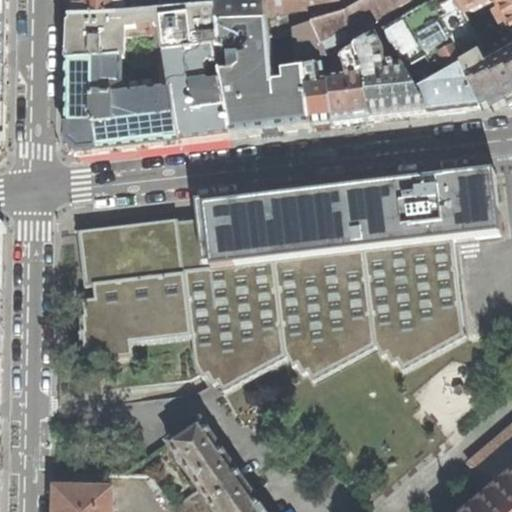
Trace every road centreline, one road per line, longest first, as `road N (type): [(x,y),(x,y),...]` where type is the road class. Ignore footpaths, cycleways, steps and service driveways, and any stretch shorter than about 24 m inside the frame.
road 1 (residential): [(511,138),(40,191)]
road 2 (residential): [(28,511),(40,191)]
road 3 (residential): [(40,191),(43,0)]
